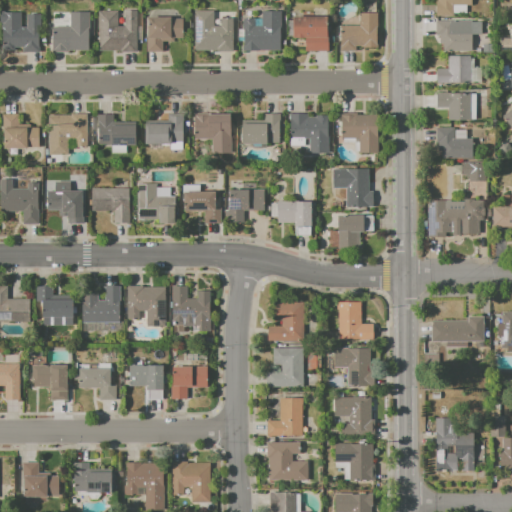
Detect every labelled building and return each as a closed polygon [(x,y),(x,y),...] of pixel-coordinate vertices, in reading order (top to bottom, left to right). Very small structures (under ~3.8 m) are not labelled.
[(435,17),(435,2),(436,2),(436,0),(470,0),(470,6),(465,6),(465,14),(452,14),(452,17),(435,17)] [(101,13),(120,13),(121,28),(127,28),(127,13),(139,12),(140,54),(124,54),(124,52),(101,53),(101,13)] [(197,13),(216,12),(216,28),(223,28),(223,20),(235,20),(236,53),(220,54),(220,52),(197,52),(197,13)] [(245,20),(257,20),(257,28),(265,28),(265,13),(283,13),(283,52),(261,52),(261,53),(245,53),(245,48),(246,48),(246,30),(245,30),(245,20)] [(41,29),(42,54),(25,54),(25,49),(17,49),(17,53),(4,53),(4,47),(6,47),(5,32),(4,32),(4,15),(23,14),(24,29),(41,29)] [(55,54),(55,29),(73,29),(73,14),(92,14),(92,31),(91,31),(91,52),(72,52),(72,54),(55,54)] [(358,53),(343,53),(343,47),(343,28),(362,28),(362,15),(380,15),(380,30),(379,45),(380,45),(380,49),(366,49),(366,48),(358,48),(358,53)] [(165,54),(150,54),(150,19),(185,20),(185,39),(177,39),(177,43),(165,43),(165,54)] [(300,41),(300,21),(334,21),(334,38),(335,38),(335,55),(312,55),(312,41),(300,41)] [(484,24),(484,37),(474,37),(474,53),(446,53),(446,46),(443,46),(443,37),(439,37),(438,23),(474,22),(474,24),(484,24)] [(511,52),(503,52),(503,39),(511,39),(511,52)] [(486,54),(486,46),(495,46),(495,54),(486,54)] [(439,85),(439,70),(451,70),(451,58),(473,57),(473,60),(477,60),(477,69),(484,69),(484,84),(473,84),(473,85),(439,85)] [(511,64),(511,81),(505,82),(503,68),(511,67),(510,65),(511,64)] [(439,109),(440,95),(473,95),(473,96),(479,96),(478,121),(473,121),(473,122),(451,122),(451,109),(439,109)] [(511,107),(501,116),(511,130),(511,107)] [(171,115),(186,115),(186,144),(185,144),(185,152),(173,151),(173,146),(148,146),(148,122),(171,123),(171,115)] [(233,116),(233,130),(233,138),(234,138),(234,155),(215,155),(211,155),(211,146),(199,146),(199,141),(197,141),(196,115),(212,115),(212,116),(233,116)] [(318,117),(331,117),(331,122),(330,122),(330,138),(331,138),(331,155),(312,155),(312,140),(307,140),(307,147),(293,147),(293,115),(310,115),(310,119),(318,119),(318,117)] [(381,155),(361,155),(361,153),(358,153),(358,144),(346,144),(346,140),(344,140),(344,115),(359,115),(359,117),(380,117),(380,138),(381,138),(381,155)] [(41,130),(42,150),(7,150),(6,132),(5,132),(5,117),(21,116),(21,127),(33,126),(33,130),(41,130)] [(52,117),(74,117),(74,116),(89,116),(89,149),(78,149),(78,141),(71,141),(70,157),(51,156),(52,117)] [(101,116),(116,116),(116,123),(139,124),(138,147),(129,147),(129,155),(114,155),(114,147),(100,147),(101,116)] [(267,116),(283,116),(283,123),(281,123),(281,144),(269,144),(269,146),(244,146),(244,122),(267,122),(267,116)] [(475,140),(474,160),(444,160),(444,152),(441,152),(441,144),(439,144),(439,129),(457,130),(457,140),(458,140),(458,132),(469,132),(469,140),(475,140)] [(488,183),(472,183),(471,166),(472,166),(472,164),(487,163),(487,166),(488,166),(488,183)] [(335,190),(335,171),(371,171),(371,193),(375,193),(375,208),(348,208),(348,190),(335,190)] [(41,185),(42,226),(26,226),(25,213),(3,214),(3,192),(2,192),(2,182),(15,181),(15,191),(30,191),(30,185),(41,185)] [(86,210),(86,225),(71,225),(71,219),(71,217),(62,217),(62,212),(50,212),(50,193),(58,193),(58,183),(73,183),(73,193),(85,193),(85,210),(86,210)] [(139,185),(159,185),(159,189),(173,189),(173,198),(178,198),(178,217),(177,218),(177,225),(161,225),(161,221),(139,221),(139,185)] [(223,210),(223,225),(207,225),(207,213),(185,213),(185,187),(202,187),(202,194),(218,194),(218,210),(223,210)] [(94,213),(94,190),(102,189),(102,190),(131,190),(132,225),(116,225),(116,213),(94,213)] [(248,224),(229,224),(230,212),(233,212),(233,192),(269,192),(269,213),(248,213),(248,224)] [(486,202),(486,210),(487,210),(487,217),(486,217),(486,222),(482,222),(482,235),(478,235),(478,236),(463,236),(463,237),(455,237),(455,234),(448,234),(448,239),(431,239),(431,202),(448,202),(448,203),(467,203),(467,201),(476,201),(476,202),(486,202)] [(314,203),(314,228),(297,228),(297,224),(280,224),(280,220),(280,218),(274,218),(274,205),(280,205),(280,203),(299,203),(314,203)] [(511,228),(496,229),(495,208),(511,208),(511,228)] [(365,253),(344,254),(344,251),(335,251),(335,241),(339,241),(339,236),(344,236),(343,220),(369,220),(369,237),(365,237),(365,253)] [(28,300),(28,323),(0,323),(0,287),(5,287),(5,300),(28,300)] [(75,327),(46,328),(45,303),(39,303),(38,289),(55,288),(55,298),(76,297),(76,319),(75,319),(75,327)] [(105,288),(122,288),(123,324),(84,324),(84,295),(101,295),(101,302),(108,302),(108,291),(105,291),(105,288)] [(168,289),(168,328),(150,328),(149,313),(142,313),(142,321),(130,321),(130,288),(145,288),(145,289),(168,289)] [(200,293),(213,293),(213,333),(201,333),(201,327),(196,327),(196,328),(185,328),(185,327),(174,327),(174,288),(190,288),(190,300),(200,300),(200,293)] [(306,304),(306,343),(270,343),(270,329),(285,329),(285,321),(274,321),(274,304),(306,304)] [(339,304),(363,304),(363,326),(376,326),(376,342),(362,342),(362,341),(341,341),(341,311),(339,311),(339,304)] [(511,354),(510,354),(510,350),(504,350),(504,338),(500,338),(500,325),(504,325),(504,314),(511,314),(511,354)] [(434,343),(434,326),(435,326),(435,322),(470,322),(470,318),(486,318),(486,343),(485,343),(486,349),(478,349),(478,343),(467,343),(467,349),(449,349),(449,343),(434,343)] [(306,350),(305,389),(269,389),(269,374),(284,374),(284,367),(276,367),(276,350),(306,350)] [(372,350),(372,373),(377,373),(377,388),(350,388),(349,369),(333,369),(333,350),(372,350)] [(0,364),(18,364),(18,400),(3,400),(3,386),(0,386),(0,364)] [(81,389),(82,370),(82,366),(102,367),(102,365),(113,365),(113,387),(119,387),(119,402),(102,402),(102,389),(81,389)] [(70,367),(70,393),(69,393),(69,402),(53,402),(53,389),(37,390),(36,385),(35,385),(35,367),(70,367)] [(132,388),(132,367),(166,367),(166,392),(149,392),(149,388),(132,388)] [(190,401),(174,401),(175,369),(210,369),(210,389),(190,389),(190,401)] [(337,418),(337,399),(374,399),(374,421),(377,421),(377,437),(344,437),(344,425),(352,425),(352,418),(337,418)] [(270,438),(269,422),(282,422),(282,400),(305,400),(305,407),(304,407),(305,426),(313,425),(313,437),(270,438)] [(493,411),(502,411),(502,418),(508,418),(508,439),(493,439),(493,411)] [(438,420),(452,420),(452,433),(476,433),(476,473),(464,473),(464,472),(454,472),(454,473),(438,473),(438,420)] [(505,440),(511,440),(511,473),(503,473),(503,459),(500,459),(500,452),(505,452),(505,440)] [(271,482),(271,460),(270,460),(270,444),(303,444),(303,456),(295,456),(295,463),(310,463),(310,482),(271,482)] [(338,469),(338,465),(337,465),(337,445),(376,446),(375,466),(378,466),(377,482),(352,482),(352,481),(347,481),(347,470),(338,469)] [(186,497),(175,497),(174,463),(190,463),(190,465),(212,465),(213,504),(194,504),(194,489),(186,489),(186,497)] [(61,478),(61,497),(49,498),(49,499),(26,499),(26,480),(25,480),(25,464),(41,464),(41,475),(53,475),(53,478),(61,478)] [(76,465),(91,464),(92,471),(114,471),(114,494),(104,494),(103,496),(99,501),(93,501),(90,497),(78,497),(78,493),(77,493),(76,465)] [(140,497),(128,497),(128,496),(127,496),(127,488),(129,487),(129,470),(128,470),(128,465),(144,465),(166,465),(166,486),(166,511),(148,511),(148,488),(140,488),(140,497)] [(272,511),(272,508),(268,508),(268,492),(295,492),(295,494),(299,494),(299,511),(272,511)] [(338,511),(338,495),(355,495),(355,496),(370,496),(370,495),(375,495),(375,508),(374,508),(374,511),(338,511)]
